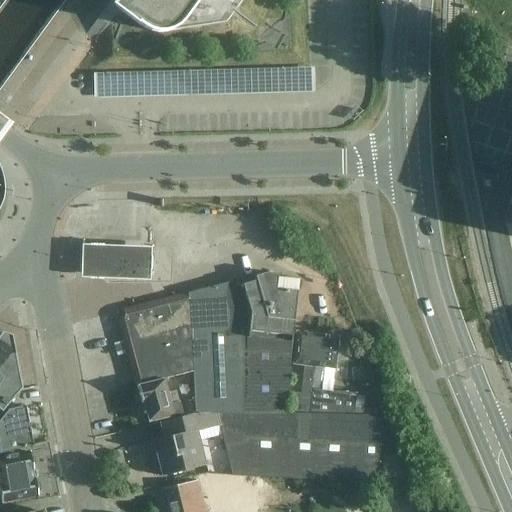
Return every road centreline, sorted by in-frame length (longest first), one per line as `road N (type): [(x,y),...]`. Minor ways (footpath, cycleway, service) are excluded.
road 1 (tertiary): [(54,163),(141,169),(413,155)]
road 2 (secondary): [(413,155),(436,299),(511,487)]
road 3 (residential): [(88,511),(35,255)]
road 4 (secondary): [(416,0),(413,155)]
